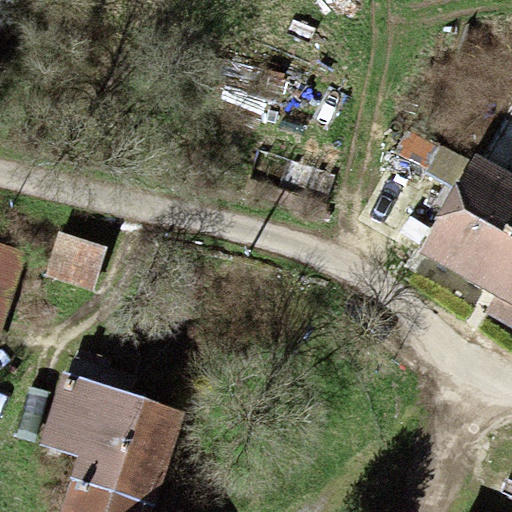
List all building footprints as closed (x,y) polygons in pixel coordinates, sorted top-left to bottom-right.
[(511,147),(469,238),(511,261),(511,147)] [(118,237),(64,222),(57,249),(111,264),(118,237)] [(0,225),(0,334),(1,334),(36,239),(0,225)] [(97,336),(60,443),(102,462),(98,474),(173,496),(178,484),(205,409),(144,387),(154,356),(97,336)] [(98,474),(82,511),(167,511),(173,496),(98,474)]
